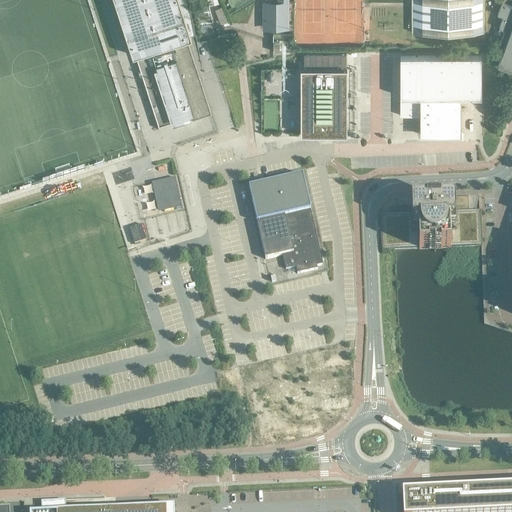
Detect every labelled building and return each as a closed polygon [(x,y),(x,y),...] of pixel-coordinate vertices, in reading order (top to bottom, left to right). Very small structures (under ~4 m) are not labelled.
[(115,0),(132,52),(145,48),(147,51),(187,38),(193,36),(192,32),(194,31),(194,32),(195,32),(188,0),(115,0)] [(288,29),(287,0),(279,0),(279,4),(268,4),(268,29),(288,29)] [(411,0),(411,32),(412,32),(484,32),(483,0),(411,0)] [(511,6),(502,2),(497,14),(503,16),(499,28),(505,30),(500,41),(506,43),(498,66),(511,70),(511,6)] [(213,23),(209,6),(197,9),(200,26),(213,23)] [(145,48),(132,52),(133,56),(136,55),(160,129),(161,129),(159,125),(191,115),(192,119),(212,113),(199,74),(187,38),(147,51),(145,48)] [(461,96),(481,96),(481,56),(400,56),(400,115),(420,115),(420,134),(441,134),(441,133),(450,133),(450,134),(461,134),(461,96)] [(347,134),(347,68),(301,68),(301,134),(322,134),(326,134),(347,134)] [(296,132),(296,76),(265,76),(264,132),(296,132)] [(302,175),(249,188),(257,223),(259,222),(259,224),(257,225),(265,260),(285,255),(286,260),(284,260),(286,269),(296,267),(297,274),(317,269),(317,266),(323,265),(310,210),(302,175)] [(164,212),(182,208),(175,178),(157,182),(164,212)] [(434,249),(434,251),(435,251),(435,249),(450,248),(450,247),(481,246),(479,211),(455,212),(455,203),(439,204),(439,197),(430,197),(430,205),(427,205),(427,204),(411,205),(411,214),(381,215),(383,250),(419,248),(419,249),(434,249)] [(141,225),(129,229),(134,245),(146,241),(141,225)] [(267,374),(234,383),(242,416),(255,413),(256,419),(270,415),(268,409),(273,408),(274,430),(319,428),(318,406),(343,405),(341,361),(320,362),(320,370),(317,370),(318,393),(308,393),(309,402),(312,402),(312,404),(271,406),(268,394),(272,392),(267,374)] [(511,511),(511,489),(402,495),(403,511),(511,511)] [(60,504),(61,504),(61,502),(40,503),(40,511),(172,511),(173,508),(117,510),(117,509),(65,511),(60,511),(61,510),(61,509),(60,509),(60,504)]
